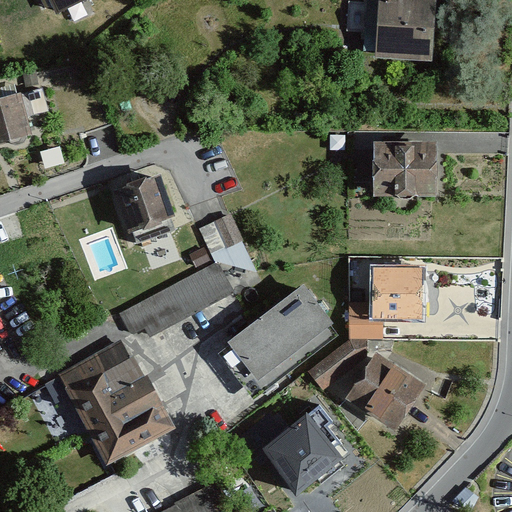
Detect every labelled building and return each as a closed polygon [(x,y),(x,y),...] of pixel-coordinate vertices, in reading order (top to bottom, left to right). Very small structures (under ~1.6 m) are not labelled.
[(50,0),(57,12),(81,0),(50,0)] [(366,0),(364,50),(375,50),(375,58),(434,61),(436,0),(366,0)] [(41,88),(19,94),(25,116),(47,109),(41,88)] [(19,94),(0,99),(0,142),(30,134),(25,116),(19,94)] [(434,140),(374,141),(374,193),(435,193),(434,140)] [(161,176),(115,191),(128,231),(133,229),(138,243),(174,231),(169,216),(173,214),(161,176)] [(256,271),(230,215),(200,229),(214,259),(256,271)] [(216,262),(120,313),(131,334),(145,326),(151,336),(233,293),(216,262)] [(421,268),(373,268),(373,302),(349,302),(349,339),(382,339),(382,317),(421,318),(421,268)] [(232,344),(219,353),(254,398),(336,335),(328,325),(333,322),(304,285),(230,341),(232,344)] [(354,340),(310,371),(322,387),(366,356),(354,340)] [(118,341),(58,372),(106,463),(173,428),(134,355),(128,359),(118,341)] [(376,353),(346,400),(394,430),(424,383),(376,353)] [(319,403),(284,431),(270,414),(240,438),(261,465),(269,459),(298,494),(343,457),(334,446),(338,443),(325,427),(334,420),(319,403)] [(177,505),(162,511),(232,511),(216,481),(176,502),(177,505)]
